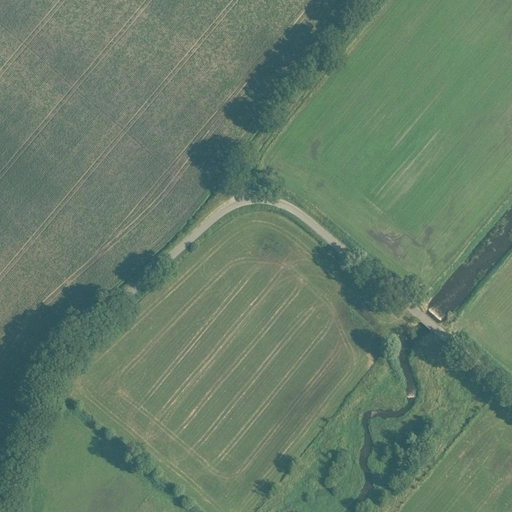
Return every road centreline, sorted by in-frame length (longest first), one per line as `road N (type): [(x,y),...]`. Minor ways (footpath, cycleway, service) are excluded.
road 1 (unclassified): [(2,511),(50,370),(223,210),(248,198),(280,202)]
road 2 (unclassified): [(511,392),(280,202)]
